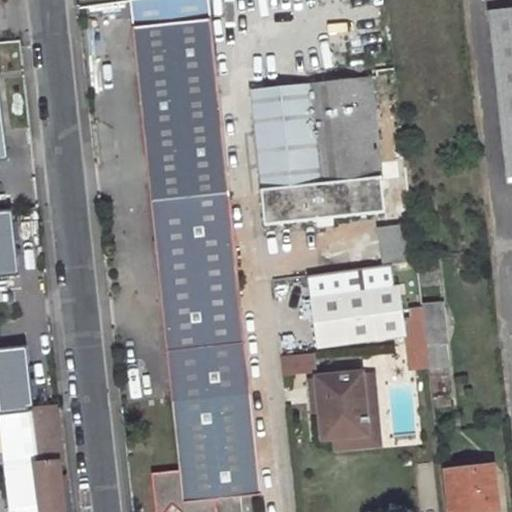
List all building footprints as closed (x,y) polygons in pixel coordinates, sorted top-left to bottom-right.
[(511,8),(491,11),(507,177),(511,176),(511,8)] [(261,494),(228,191),(218,92),(210,20),(131,27),(178,470),(150,473),(154,511),(164,511),(167,509),(170,511),(215,511),(214,499),(261,494)] [(371,76),(249,89),(260,187),(264,225),(385,212),(371,76)] [(249,89),(218,92),(228,191),(260,187),(249,89)] [(403,167),(392,168),(396,210),(408,209),(403,167)] [(410,223),(378,227),(383,264),(397,262),(414,260),(410,223)] [(317,346),(406,335),(410,370),(429,368),(426,345),(422,306),(412,307),(413,316),(404,317),(400,286),(397,262),(383,264),(308,274),(317,346)] [(40,300),(25,302),(28,323),(42,321),(40,300)] [(422,306),(426,345),(444,343),(439,304),(422,306)] [(444,343),(426,345),(429,368),(430,373),(447,371),(444,343)] [(374,372),(361,374),(367,434),(333,437),(334,451),(381,446),(374,372)] [(361,374),(308,379),(311,405),(319,403),(321,418),(317,418),(319,438),(333,437),(367,434),(361,374)] [(319,403),(311,405),(312,418),(317,418),(321,418),(319,403)] [(63,461),(55,407),(30,409),(35,440),(38,464),(34,465),(40,511),(65,511),(59,461),(63,461)] [(40,511),(34,465),(38,464),(35,440),(21,442),(29,511),(40,511)] [(492,464),(446,470),(451,511),(489,511),(498,511),(492,464)]
